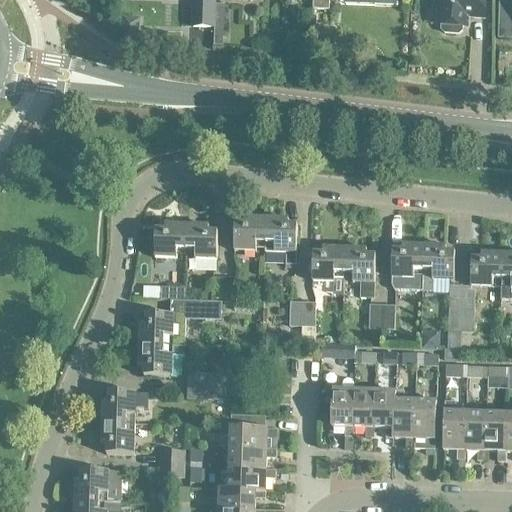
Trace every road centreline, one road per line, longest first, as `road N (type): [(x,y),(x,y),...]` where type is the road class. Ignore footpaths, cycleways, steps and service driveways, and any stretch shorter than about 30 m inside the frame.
road 1 (residential): [(30,511),(115,281),(130,204),(149,186),(175,175),(511,207)]
road 2 (tertiary): [(477,129),(159,90)]
road 3 (tertiary): [(159,90),(0,50)]
road 4 (tertiary): [(0,86),(159,90)]
road 5 (residential): [(455,503),(351,500),(334,511)]
